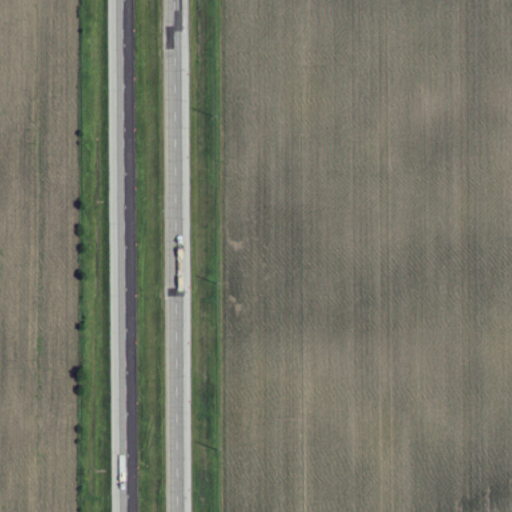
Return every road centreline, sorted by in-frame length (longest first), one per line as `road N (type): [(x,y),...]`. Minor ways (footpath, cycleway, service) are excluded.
road 1 (trunk): [(177,511),(174,0)]
road 2 (trunk): [(119,0),(120,511)]
